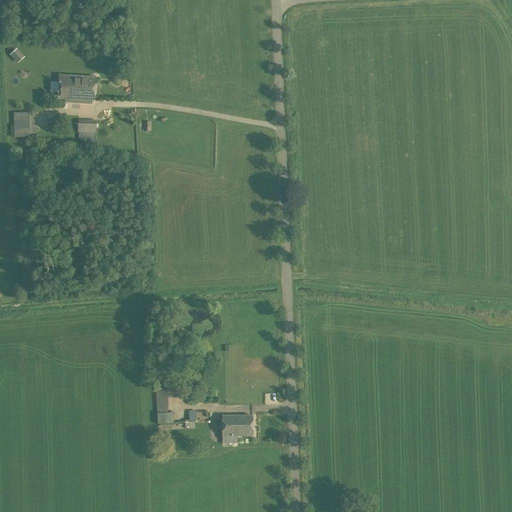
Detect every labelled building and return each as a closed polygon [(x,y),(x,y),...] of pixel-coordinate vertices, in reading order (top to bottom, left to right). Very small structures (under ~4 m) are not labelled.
[(9,54),(16,62),(23,56),(16,48),(9,54)] [(95,79),(59,77),(58,99),(93,102),(95,79)] [(14,134),(33,134),(33,133),(40,129),(33,124),(32,112),(13,113),(14,134)] [(95,150),(96,120),(78,120),(78,133),(83,133),(82,144),(79,144),(79,150),(95,150)] [(157,414),(167,413),(167,388),(155,388),(157,414)] [(157,425),(174,424),(173,413),(167,413),(157,414),(157,425)] [(223,444),(237,444),(237,437),(252,437),(252,417),(222,417),(223,444)]
